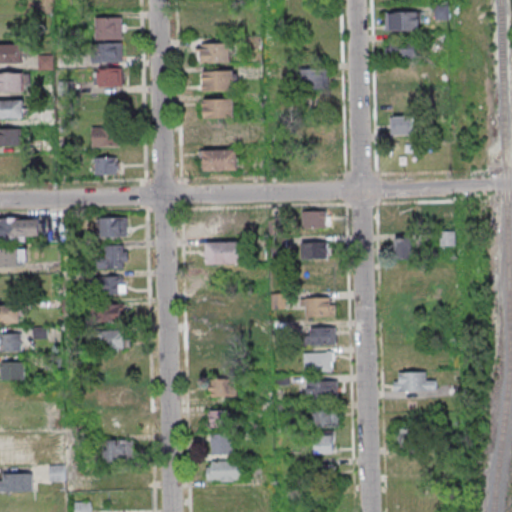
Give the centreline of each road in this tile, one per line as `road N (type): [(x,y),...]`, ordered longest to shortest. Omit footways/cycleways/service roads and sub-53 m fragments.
road 1 (residential): [(367,511),(353,0)]
road 2 (residential): [(169,511),(156,0)]
road 3 (residential): [(506,185),(0,200)]
